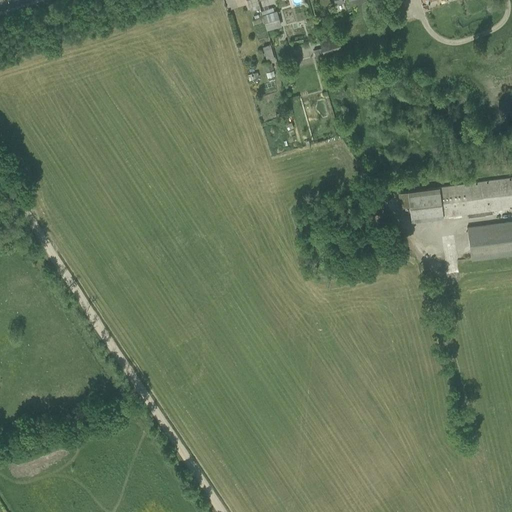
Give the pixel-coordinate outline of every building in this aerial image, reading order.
[(245,0),(249,10),(259,7),(256,0),(245,0)] [(328,0),(319,0),(323,10),(331,8),(328,0)] [(260,10),(266,29),(280,25),(276,9),(273,10),(272,6),(260,10)] [(321,47),(323,55),(324,57),(342,52),(341,47),(344,46),(342,38),(338,40),(336,33),(318,38),(321,47)] [(266,59),(273,57),(269,43),(262,46),(266,59)] [(315,57),(323,55),(321,47),(313,49),(315,57)] [(272,68),(270,60),(262,62),(264,70),(272,68)] [(313,142),(320,139),(318,132),(311,135),(313,142)] [(491,210),(511,207),(511,176),(396,192),(397,199),(400,199),(401,205),(408,204),(411,220),(465,213),(467,217),(492,214),(491,210)] [(511,219),(466,226),(471,260),(511,253),(511,219)]
